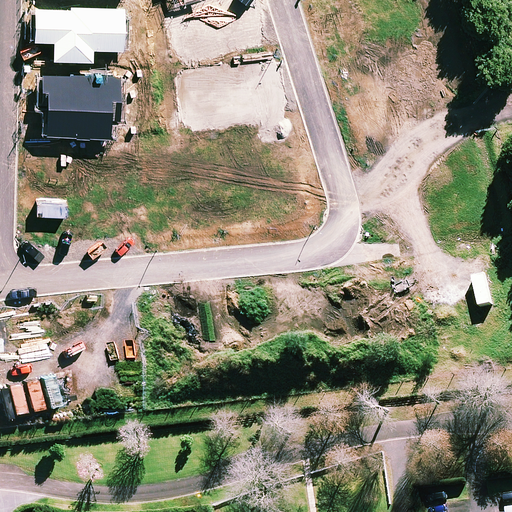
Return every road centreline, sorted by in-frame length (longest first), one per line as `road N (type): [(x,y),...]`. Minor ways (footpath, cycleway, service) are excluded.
road 1 (residential): [(0,282),(314,253),(332,238),(340,213),(281,0)]
road 2 (residential): [(5,0),(0,157)]
